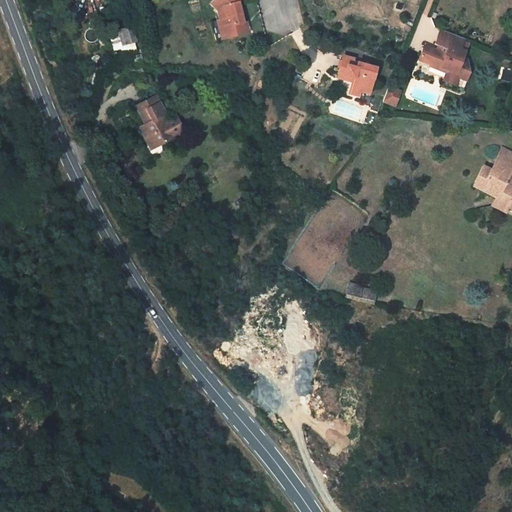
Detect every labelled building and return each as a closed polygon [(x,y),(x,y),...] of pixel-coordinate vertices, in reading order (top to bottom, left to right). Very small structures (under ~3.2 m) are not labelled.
[(244,0),(217,0),(212,5),(220,14),(222,22),(213,24),(217,43),(247,36),(245,26),(240,4),(244,0)] [(492,3),(485,0),(475,19),(481,22),(492,3)] [(137,38),(133,24),(123,26),(127,41),(137,38)] [(462,52),(467,41),(443,32),(437,46),(440,48),(443,49),(441,54),(438,53),(426,48),(420,62),(430,66),(429,67),(446,74),(450,73),(455,74),(453,78),(457,79),(465,82),(468,74),(469,62),(465,60),(467,54),(462,52)] [(372,91),(379,67),(357,62),(357,58),(347,56),(342,69),(350,71),(352,77),(356,78),(353,87),(364,89),(372,91)] [(511,75),(511,74),(503,72),(501,81),(510,84),(511,75)] [(446,74),(443,82),(454,86),(457,79),(453,78),(446,74)] [(167,103),(158,84),(139,94),(147,113),(150,117),(146,119),(155,138),(176,126),(166,104),(167,103)] [(402,93),(391,88),(386,100),(394,103),(393,107),(396,108),(402,93)] [(507,184),(511,175),(511,162),(503,157),(490,178),(481,172),(470,190),(491,205),(486,212),(497,220),(500,217),(505,210),(511,215),(511,192),(503,186),(505,182),(507,184)] [(503,186),(511,192),(511,186),(508,184),(507,184),(505,182),(503,186)] [(511,215),(505,210),(500,217),(509,223),(511,217),(511,215)] [(347,282),(344,295),(373,302),(376,290),(347,282)]
